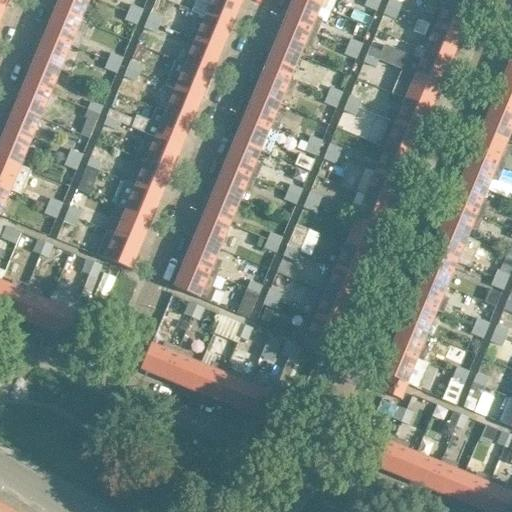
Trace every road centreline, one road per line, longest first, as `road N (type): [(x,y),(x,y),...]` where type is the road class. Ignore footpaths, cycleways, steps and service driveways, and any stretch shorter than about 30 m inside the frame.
road 1 (unclassified): [(507,0),(311,461)]
road 2 (unclassified): [(109,378),(269,0)]
road 3 (residential): [(311,461),(109,378)]
road 4 (residential): [(429,511),(311,461)]
